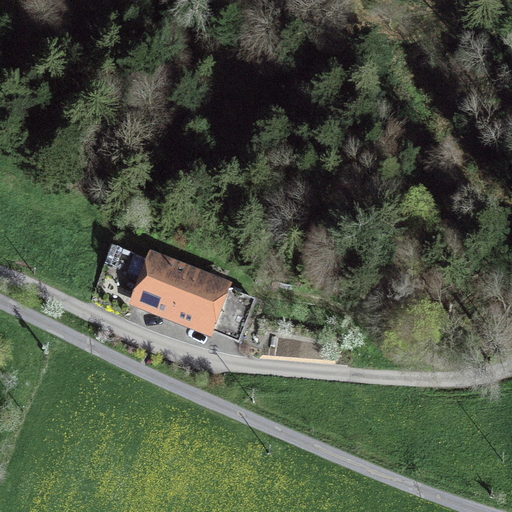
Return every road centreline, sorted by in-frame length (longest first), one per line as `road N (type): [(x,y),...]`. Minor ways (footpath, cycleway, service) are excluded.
road 1 (unclassified): [(0,271),(136,333),(229,362),(458,378),(511,366)]
road 2 (unclassified): [(484,511),(205,399),(0,300)]
road 3 (track): [(476,377),(322,300),(250,286)]
